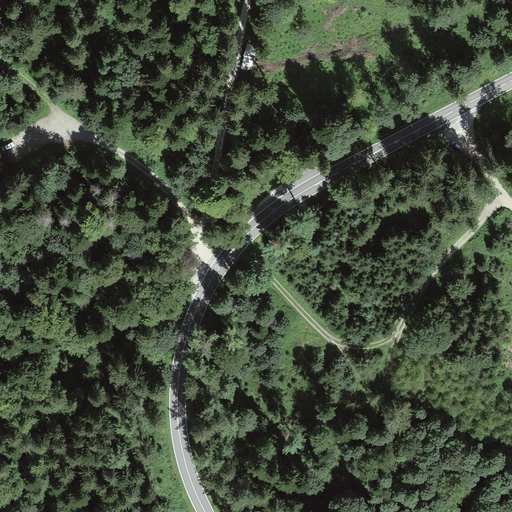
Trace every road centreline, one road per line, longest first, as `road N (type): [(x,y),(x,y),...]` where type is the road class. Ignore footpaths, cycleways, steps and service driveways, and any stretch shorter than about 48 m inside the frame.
road 1 (secondary): [(205,511),(181,458),(179,358),(208,279),(233,243),(332,173),(511,79)]
road 2 (track): [(495,511),(416,454),(336,345),(233,243)]
road 3 (track): [(208,279),(196,230),(247,0)]
road 4 (track): [(386,413),(405,315),(456,248),(511,208)]
road 5 (track): [(97,139),(149,174),(196,230)]
